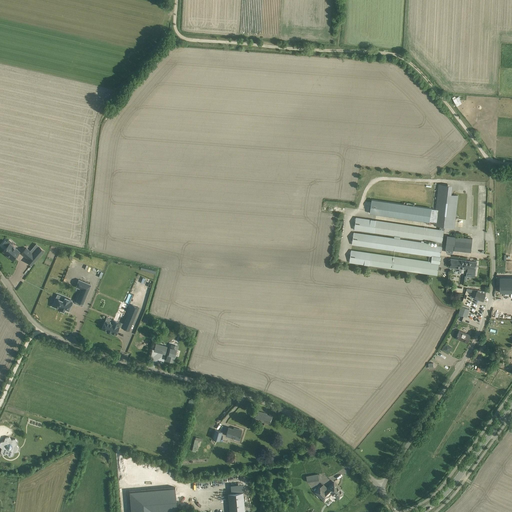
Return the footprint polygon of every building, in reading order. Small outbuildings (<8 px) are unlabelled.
[(453,98),(457,106),(462,103),(458,95),(453,98)] [(435,222),(435,226),(440,226),(439,229),(443,230),(444,227),(454,228),(458,196),(450,195),(451,185),(439,184),(436,211),(435,218),(436,218),(435,222)] [(436,218),(435,218),(436,211),(431,210),(432,208),(372,200),(370,213),(430,222),(434,222),(435,222),(436,218)] [(443,230),(439,229),(356,217),(354,230),(438,242),(437,245),(354,233),(352,244),(432,256),(431,262),(351,251),(349,262),(437,275),(439,264),(440,264),(441,257),(440,257),(444,230),(443,230)] [(456,243),(455,250),(471,251),(472,239),(457,237),(456,243)] [(6,241),(5,240),(3,243),(7,247),(3,251),(9,256),(8,257),(12,260),(20,252),(10,243),(11,241),(9,239),(6,241)] [(39,247),(33,254),(26,248),(22,254),(28,259),(26,261),(32,265),(44,251),(39,247)] [(459,272),(464,273),(464,270),(465,261),(451,259),(450,268),(459,269),(459,272)] [(467,272),(475,273),(477,262),(465,261),(464,270),(467,270),(467,272)] [(511,277),(500,277),(500,293),(505,293),(505,292),(511,292),(511,277)] [(91,286),(91,285),(79,280),(76,287),(81,289),(75,303),(82,306),(91,286)] [(477,292),(475,299),(483,301),(485,295),(477,292)] [(65,297),(63,301),(56,298),(52,306),(57,308),(57,309),(64,311),(65,308),(69,310),(72,302),(71,301),(71,300),(68,299),(65,297)] [(129,331),(139,308),(132,305),(122,328),(125,329),(129,331)] [(469,309),(460,307),(458,314),(467,317),(469,309)] [(107,331),(107,332),(110,333),(111,333),(116,335),(119,327),(119,326),(121,323),(113,319),(111,323),(105,320),(102,329),(105,330),(107,331)] [(470,336),(459,331),(456,338),(467,343),(470,336)] [(166,347),(156,344),(154,351),(165,354),(166,347)] [(452,347),(446,344),(443,350),(449,353),(452,347)] [(178,347),(171,345),(168,355),(167,355),(166,359),(174,361),(178,347)] [(267,414),(255,411),(253,420),(270,424),(272,416),(267,415),(267,414)] [(237,430),(228,427),(226,436),(239,440),(242,430),(237,429),(237,430)] [(223,432),(214,429),(211,438),(220,441),(223,432)] [(11,440),(9,437),(5,438),(4,441),(0,442),(0,446),(2,448),(0,452),(3,455),(7,454),(9,457),(13,456),(14,452),(18,452),(19,448),(16,445),(18,442),(15,439),(11,440)] [(334,482),(327,489),(328,489),(325,493),(320,487),(315,492),(323,500),(328,496),(326,494),(329,491),(333,495),(334,494),(338,498),(343,493),(337,487),(338,486),(334,482)] [(177,511),(175,487),(129,491),(130,511),(177,511)] [(244,511),(243,492),(242,489),(231,490),(231,493),(232,493),(231,493),(231,498),(232,511),(244,511)]
